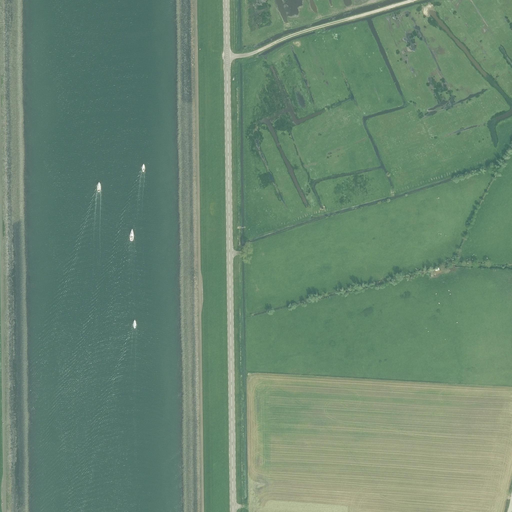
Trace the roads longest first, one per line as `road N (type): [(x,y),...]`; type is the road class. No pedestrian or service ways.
road 1 (tertiary): [(233,511),(228,58)]
road 2 (unclassified): [(228,58),(415,0)]
